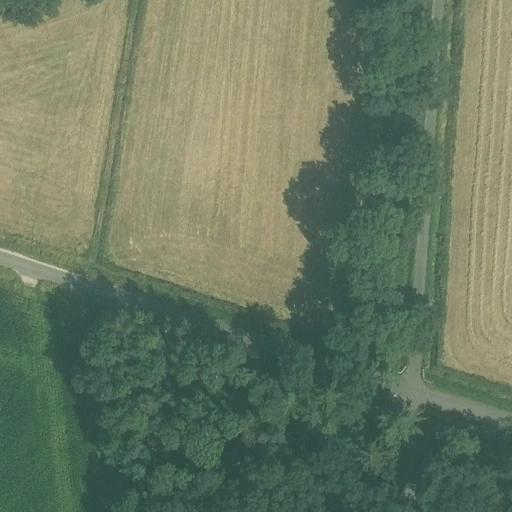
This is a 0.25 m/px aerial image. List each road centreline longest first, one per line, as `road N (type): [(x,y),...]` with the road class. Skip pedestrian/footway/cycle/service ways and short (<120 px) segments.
road 1 (unclassified): [(0,252),(409,382)]
road 2 (unclassified): [(438,0),(409,382)]
